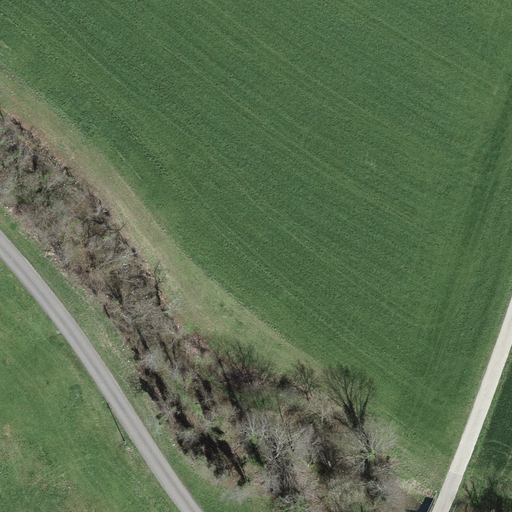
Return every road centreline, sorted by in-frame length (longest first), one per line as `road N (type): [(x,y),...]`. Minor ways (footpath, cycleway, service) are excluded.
road 1 (unclassified): [(192,511),(69,328),(0,245)]
road 2 (track): [(439,511),(511,315)]
